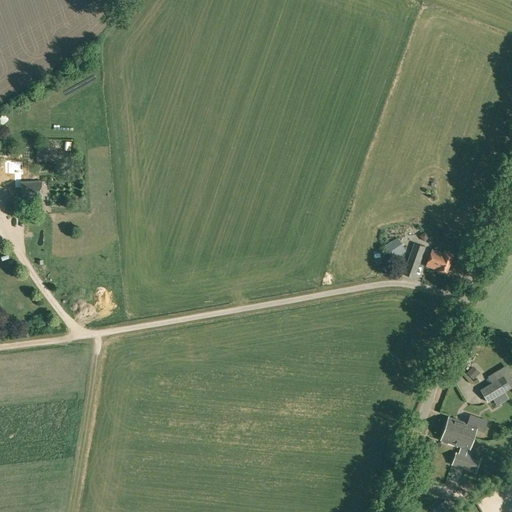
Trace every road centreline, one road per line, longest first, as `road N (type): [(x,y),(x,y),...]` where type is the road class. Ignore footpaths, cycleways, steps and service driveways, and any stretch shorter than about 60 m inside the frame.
road 1 (unclassified): [(72,337),(383,283),(464,300)]
road 2 (unclassified): [(387,511),(464,300)]
road 3 (unclassified): [(464,300),(511,168)]
